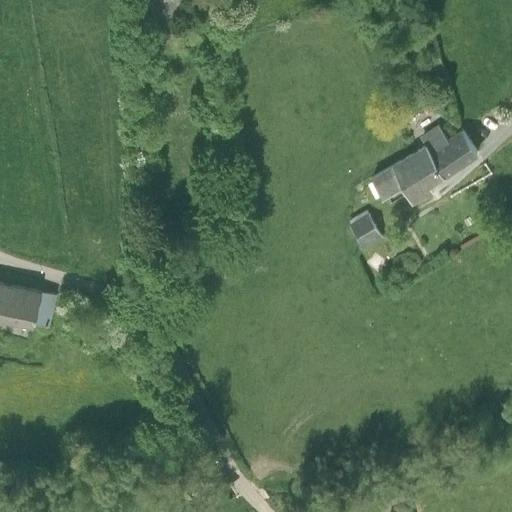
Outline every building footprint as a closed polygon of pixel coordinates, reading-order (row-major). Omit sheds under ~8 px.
[(146,0),(148,10),(181,7),(180,0),(146,0)] [(435,138),(373,175),(384,194),(404,182),(413,199),(434,186),(430,179),(478,150),(463,128),(439,144),(435,138)] [(386,237),(373,213),(349,225),(362,250),(386,237)] [(39,290),(0,281),(0,317),(31,325),(32,322),(39,290)] [(54,293),(39,290),(32,322),(47,325),(54,293)]
